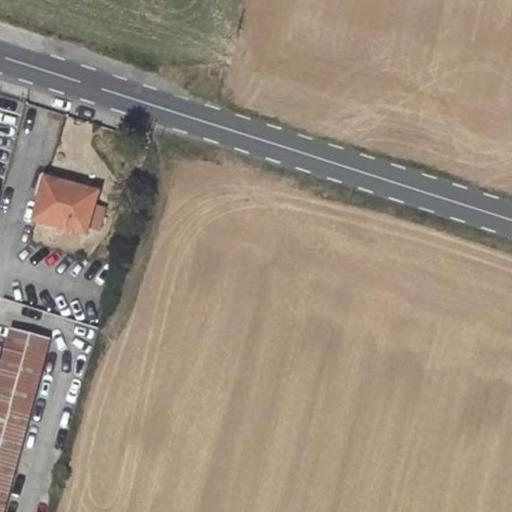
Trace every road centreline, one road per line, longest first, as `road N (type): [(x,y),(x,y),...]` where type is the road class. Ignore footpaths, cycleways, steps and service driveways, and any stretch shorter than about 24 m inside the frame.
road 1 (secondary): [(511,220),(0,56)]
road 2 (unknown): [(69,78),(20,262),(31,283),(107,305)]
